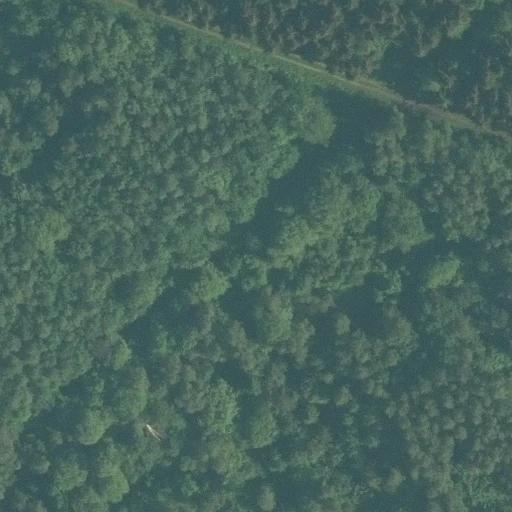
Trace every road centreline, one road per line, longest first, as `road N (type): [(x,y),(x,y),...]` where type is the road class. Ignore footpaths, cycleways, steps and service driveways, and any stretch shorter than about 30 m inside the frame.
road 1 (track): [(0,449),(475,0)]
road 2 (track): [(511,138),(118,0)]
